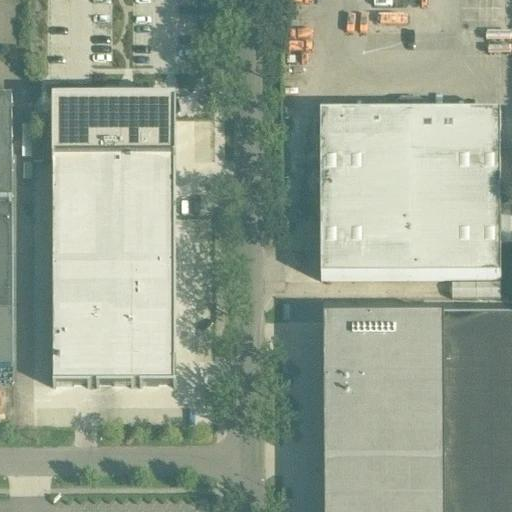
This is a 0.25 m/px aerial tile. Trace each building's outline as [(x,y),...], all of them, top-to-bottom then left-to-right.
[(424,106),(419,101),(400,101),(396,106),(396,119),(320,120),(321,283),(500,283),(500,119),(424,119),(424,106)] [(0,370),(13,370),(12,103),(0,103),(0,370)] [(175,107),(52,107),(53,389),(174,388),(173,163),(176,163),(175,107)] [(45,115),(33,116),(33,131),(46,131),(45,115)] [(511,511),(511,323),(323,324),(323,511),(511,511)] [(293,386),(292,377),(281,377),(281,387),(293,386)] [(292,492),(281,492),(281,503),(292,503),(292,492)]
